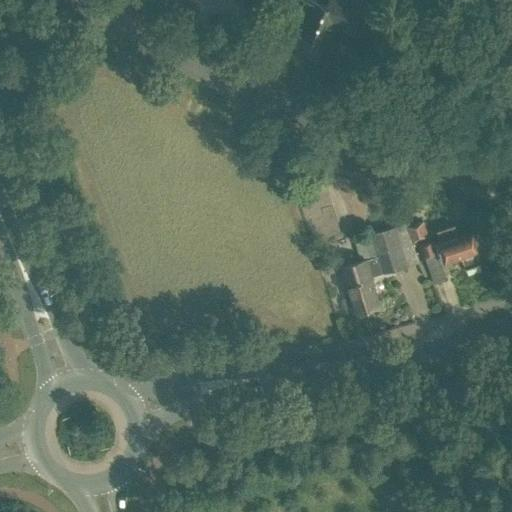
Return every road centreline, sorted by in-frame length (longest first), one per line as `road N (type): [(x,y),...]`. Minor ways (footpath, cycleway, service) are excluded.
road 1 (unclassified): [(511,163),(420,151),(260,96),(88,0)]
road 2 (unclassified): [(329,374),(225,370),(120,393)]
road 3 (unclassified): [(138,430),(191,406),(329,374)]
road 4 (unclassified): [(329,374),(511,328)]
road 5 (secondary): [(83,380),(0,214)]
road 6 (secondary): [(0,233),(51,392)]
